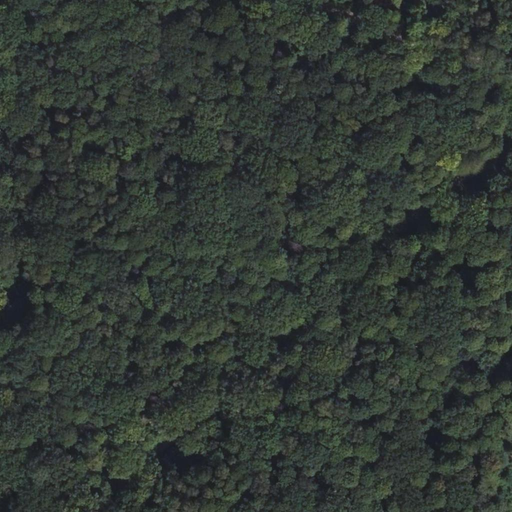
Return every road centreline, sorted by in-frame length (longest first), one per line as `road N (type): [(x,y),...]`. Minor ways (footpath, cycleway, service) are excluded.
road 1 (track): [(87,511),(149,464),(470,162),(511,136)]
road 2 (track): [(303,0),(511,85)]
